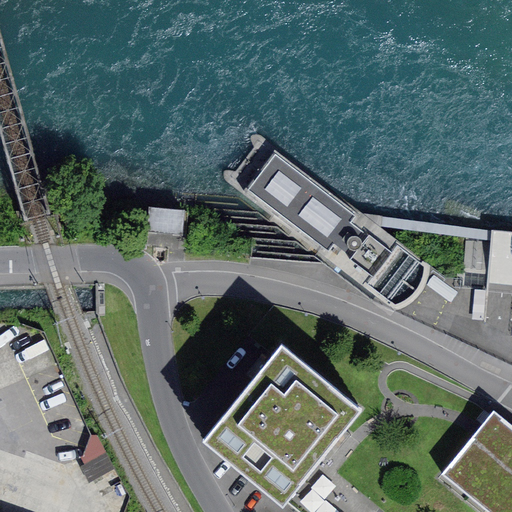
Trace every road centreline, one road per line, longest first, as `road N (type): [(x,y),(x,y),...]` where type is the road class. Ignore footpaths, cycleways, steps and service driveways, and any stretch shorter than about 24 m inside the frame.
road 1 (residential): [(511,395),(329,307),(249,286),(149,288)]
road 2 (residential): [(220,511),(174,422),(149,288)]
road 3 (residential): [(149,288),(136,266),(120,259),(0,261)]
